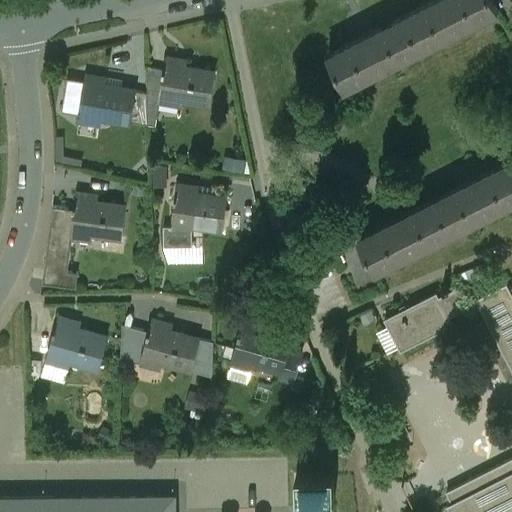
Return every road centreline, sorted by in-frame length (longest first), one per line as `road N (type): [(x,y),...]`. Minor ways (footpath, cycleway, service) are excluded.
road 1 (residential): [(0,279),(32,165),(25,27)]
road 2 (residential): [(153,0),(25,27)]
